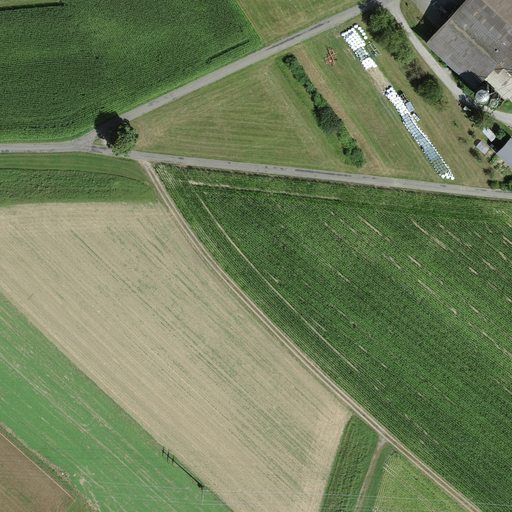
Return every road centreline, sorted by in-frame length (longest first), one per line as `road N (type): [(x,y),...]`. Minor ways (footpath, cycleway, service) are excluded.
road 1 (residential): [(0,147),(53,145),(511,193)]
road 2 (track): [(380,0),(53,145)]
road 3 (unknown): [(393,0),(454,88),(511,116)]
